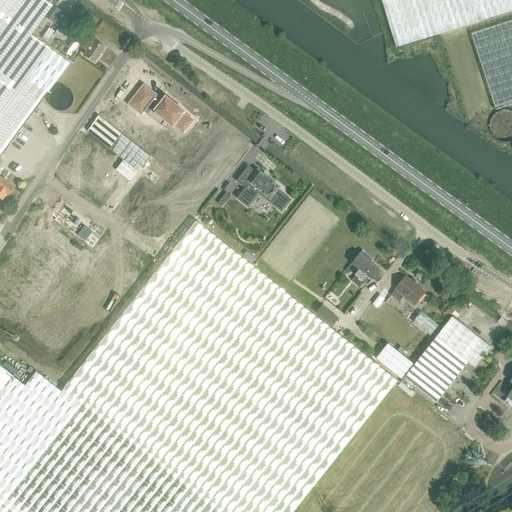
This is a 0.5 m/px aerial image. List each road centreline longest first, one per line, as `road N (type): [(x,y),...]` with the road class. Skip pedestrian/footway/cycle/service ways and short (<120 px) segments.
road 1 (unclassified): [(511,285),(143,25)]
road 2 (primary): [(511,248),(304,93)]
road 3 (unclassified): [(0,236),(143,25)]
road 4 (unclassified): [(143,25),(304,93)]
road 5 (primary): [(304,93),(175,0)]
